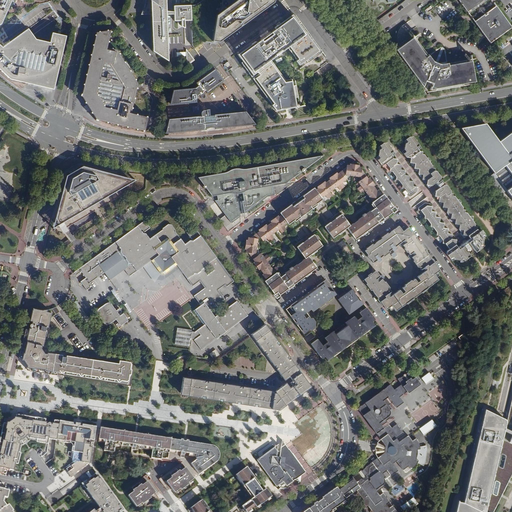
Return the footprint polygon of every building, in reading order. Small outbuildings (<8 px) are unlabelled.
[(0,0),(0,25),(2,24),(11,0),(0,0)] [(191,15),(190,6),(173,6),(173,12),(166,11),(165,0),(146,0),(147,9),(146,9),(145,10),(144,10),(144,11),(144,12),(144,13),(145,15),(151,14),(152,51),(153,52),(167,61),(166,15),(174,15),(174,21),(177,21),(181,23),(181,27),(185,28),(184,21),(191,21),(191,15)] [(202,0),(196,5),(190,6),(191,15),(191,21),(192,46),(195,49),(203,43),(216,44),(216,42),(219,42),(223,39),(222,38),(225,36),(226,37),(233,32),(232,31),(236,28),(237,29),(239,28),(238,27),(242,24),(243,25),(244,24),(243,23),(244,22),(245,22),(246,22),(246,21),(246,20),(247,20),(248,21),(250,20),(249,18),(252,16),(253,17),(255,16),(254,15),(258,12),(259,13),(273,3),(273,0),(202,0)] [(466,11),(468,13),(474,9),(477,7),(476,5),(478,4),(479,3),(480,4),(482,3),(483,2),(485,0),(457,0),(458,0),(459,2),(460,3),(465,10),(466,11)] [(480,17),(474,22),(476,24),(477,26),(477,25),(482,32),(481,32),(483,34),(483,33),(488,40),(487,40),(488,41),(489,41),(490,43),(496,39),(498,38),(497,37),(504,33),(505,32),(511,27),(510,25),(509,24),(504,17),(503,16),(498,10),(499,9),(497,8),(496,6),(490,10),(489,10),(488,11),(488,12),(487,13),(488,14),(486,15),(484,17),(483,15),(482,16),(480,17)] [(297,22),(292,15),(291,15),(291,16),(278,25),(274,28),(275,29),(271,33),(271,34),(262,41),(261,40),(257,43),(255,41),(251,44),(252,45),(239,54),(238,54),(237,55),(242,62),(241,63),(249,73),(250,75),(250,74),(251,76),(253,75),(255,78),(253,79),(255,81),(254,81),(255,83),(256,82),(260,89),(261,90),(266,97),(267,98),(272,105),(271,105),(276,111),(282,110),(282,108),(294,106),(293,98),(297,97),(297,92),(297,90),(296,90),(295,85),(292,86),(291,79),(291,80),(285,81),(284,80),(285,79),(284,78),(283,78),(278,72),(279,72),(278,70),(277,70),(273,64),(272,62),(270,60),(287,47),(289,50),(290,51),(295,58),(296,59),(297,60),(296,61),(299,65),(305,60),(307,63),(309,62),(315,57),(317,56),(316,56),(322,52),(319,48),(318,47),(313,40),(312,39),(307,33),(308,32),(307,31),(306,31),(302,25),(302,24),(301,23),(299,21),(297,22)] [(2,47),(0,45),(0,70),(9,79),(53,90),(66,36),(51,33),(49,43),(35,39),(28,29),(2,47)] [(111,31),(111,30),(108,30),(107,30),(106,31),(100,32),(99,31),(98,32),(96,33),(95,35),(94,35),(94,36),(95,37),(93,44),(92,45),(92,46),(91,54),(90,55),(90,56),(90,57),(88,64),(87,65),(87,66),(88,66),(86,74),(85,74),(85,75),(86,76),(84,84),(83,84),(83,85),(83,86),(81,94),(80,96),(95,120),(97,121),(98,120),(106,122),(106,123),(107,123),(108,123),(116,124),(116,125),(117,125),(118,125),(126,127),(127,128),(128,127),(136,129),(136,130),(137,130),(138,129),(142,131),(143,131),(144,132),(144,131),(145,131),(148,117),(147,117),(147,116),(146,116),(146,117),(137,115),(137,114),(136,114),(135,114),(131,113),(132,109),(132,108),(133,108),(132,108),(134,99),(135,99),(135,98),(137,89),(137,88),(138,84),(136,81),(136,80),(135,79),(130,72),(131,71),(130,71),(125,64),(125,63),(125,62),(124,62),(120,55),(120,54),(119,53),(116,50),(113,49),(112,48),(111,48),(107,47),(108,43),(109,43),(109,42),(108,41),(111,33),(111,32),(111,31)] [(399,48),(395,51),(402,61),(401,62),(403,64),(403,65),(404,66),(409,72),(408,72),(409,74),(410,73),(415,80),(414,81),(415,82),(416,82),(417,84),(419,83),(422,88),(424,82),(429,84),(432,85),(430,91),(436,90),(436,91),(439,91),(441,91),(441,90),(449,89),(451,89),(451,88),(458,87),(459,87),(460,87),(463,86),(463,84),(475,82),(475,78),(473,78),(470,62),(466,63),(465,61),(464,61),(464,62),(456,63),(454,63),(447,64),(445,64),(445,65),(440,66),(433,63),(428,56),(427,55),(426,56),(424,53),(425,53),(424,51),(423,50),(418,44),(418,43),(417,42),(416,43),(413,40),(400,49),(399,48)] [(194,60),(186,49),(186,61),(187,63),(188,63),(189,64),(194,60)] [(223,81),(214,69),(212,71),(195,83),(196,85),(197,86),(194,88),(193,88),(172,90),(170,101),(170,105),(196,103),(196,100),(195,98),(198,96),(200,98),(201,99),(202,99),(204,98),(204,96),(204,95),(223,81)] [(209,116),(208,110),(202,111),(201,111),(200,114),(200,115),(200,117),(199,117),(199,116),(168,119),(164,133),(205,130),(208,128),(211,128),(215,129),(255,125),(245,112),(209,116)] [(511,131),(499,141),(485,123),(460,128),(493,172),(487,177),(500,195),(506,190),(511,198),(511,131)] [(418,172),(417,174),(423,175),(422,180),(427,180),(426,185),(431,186),(435,183),(436,184),(435,187),(438,188),(439,187),(440,188),(432,194),(434,197),(439,197),(438,202),(443,203),(442,208),(444,208),(447,208),(446,211),(446,213),(451,214),(450,219),(455,219),(454,224),(456,224),(459,225),(458,228),(458,230),(463,230),(462,235),(467,236),(469,239),(465,242),(462,241),(462,244),(457,247),(455,244),(455,240),(451,239),(451,234),(447,234),(447,229),(443,228),(443,223),(439,223),(439,218),(435,217),(435,212),(431,212),(431,207),(429,206),(429,204),(424,203),(418,208),(418,210),(420,211),(424,216),(424,219),(426,219),(430,224),(430,227),(432,227),(436,232),(436,235),(439,236),(442,241),(442,244),(444,244),(448,249),(446,251),(446,253),(450,258),(452,257),(453,259),(459,260),(461,258),(463,261),(470,256),(463,247),(464,247),(466,249),(469,247),(467,244),(468,244),(475,252),(481,248),(479,245),(481,244),(483,238),(481,236),(483,234),(481,230),(478,232),(476,229),(476,227),(474,226),(474,224),(472,222),(473,219),(471,217),(469,216),(466,213),(464,213),(464,211),(462,210),(462,208),(460,205),(460,202),(459,200),(456,199),(454,196),(452,196),(452,194),(450,193),(450,191),(446,186),(443,185),(442,187),(441,186),(444,183),(441,180),(438,182),(437,181),(440,180),(440,177),(436,171),(434,171),(434,169),(432,168),(432,166),(430,163),(431,161),(412,136),(409,137),(405,140),(407,142),(405,144),(404,149),(406,152),(403,154),(405,158),(411,158),(409,163),(414,164),(413,169),(416,169),(419,169),(418,172)] [(396,176),(395,179),(398,180),(402,185),(401,188),(404,188),(408,193),(408,196),(411,196),(416,192),(417,187),(413,186),(413,182),(408,181),(409,176),(404,175),(405,171),(400,170),(401,165),(396,164),(397,159),(392,158),(393,156),(395,154),(387,143),(383,143),(379,145),(381,148),(379,150),(378,156),(380,158),(377,160),(381,165),(383,165),(386,163),(390,168),(389,171),(392,172),(396,176)] [(223,173),(196,178),(202,186),(202,187),(202,188),(203,189),(204,189),(210,197),(216,196),(217,200),(214,201),(227,220),(239,217),(237,204),(233,205),(232,195),(234,195),(242,194),(243,201),(244,203),(242,203),(244,214),(267,197),(265,187),(272,186),(286,184),(301,173),(302,173),(304,172),(304,170),(323,156),(245,169),(238,169),(233,169),(223,173)] [(346,175),(353,176),(355,164),(350,163),(349,164),(348,164),(347,167),(342,170),(346,175)] [(360,164),(355,164),(353,176),(361,177),(366,174),(363,169),(361,169),(361,166),(360,166),(360,164)] [(126,177),(82,166),(65,176),(53,219),(59,221),(61,224),(126,185),(125,183),(126,177)] [(346,175),(342,170),(338,174),(337,172),(333,175),(340,185),(342,183),(346,180),(343,177),(346,175)] [(366,174),(361,177),(363,179),(359,182),(362,186),(364,188),(373,181),(370,177),(369,178),(366,174)] [(340,185),(333,175),(329,178),(330,179),(328,181),(334,189),(338,186),(340,185)] [(136,180),(126,177),(125,183),(126,185),(136,180)] [(320,184),(327,194),(330,192),(334,189),(328,181),(326,183),(324,181),(320,184)] [(366,191),(368,193),(376,187),(375,186),(376,185),(373,181),(364,188),(366,191)] [(327,194),(320,184),(316,187),(318,188),(315,190),(321,199),(325,196),(327,194)] [(274,196),(272,186),(265,187),(267,197),(274,196)] [(378,189),(376,187),(368,193),(370,197),(372,199),(382,192),(379,189),(378,189)] [(322,200),(321,199),(315,190),(313,188),(301,196),(303,199),(292,207),(290,205),(278,213),(280,216),(286,224),(288,225),(299,217),(300,218),(312,210),(310,208),(322,200)] [(395,209),(383,193),(371,202),(375,207),(370,211),(369,210),(365,214),(364,213),(361,215),(362,216),(357,220),(357,221),(352,224),(352,223),(349,225),(340,214),(334,218),(335,219),(330,223),(329,222),(324,227),(332,238),(346,228),(354,239),(395,209)] [(283,227),(286,224),(280,216),(278,218),(277,216),(273,219),(280,228),(283,227)] [(59,221),(53,219),(50,229),(51,229),(61,224),(59,221)] [(270,223),(267,225),(274,233),(278,230),(280,228),(273,219),(269,222),(270,223)] [(186,246),(176,233),(174,231),(175,229),(170,223),(167,223),(162,227),(161,229),(146,240),(141,234),(148,228),(143,221),(72,273),(75,276),(80,272),(84,279),(79,283),(85,291),(91,287),(89,284),(103,274),(109,281),(123,270),(128,277),(149,261),(152,260),(158,268),(166,269),(174,263),(175,265),(177,263),(182,271),(181,272),(191,286),(198,281),(204,288),(193,296),(199,304),(206,299),(207,300),(193,311),(203,325),(196,330),(199,335),(194,339),(193,340),(200,350),(243,319),(232,304),(215,317),(210,311),(224,300),(217,290),(225,285),(226,287),(233,282),(194,228),(187,233),(192,241),(186,246)] [(264,225),(261,228),(268,237),(270,235),(274,233),(267,225),(265,227),(264,225)] [(400,229),(398,226),(364,251),(373,263),(377,260),(377,261),(381,259),(380,258),(392,249),(393,250),(396,248),(395,247),(399,243),(401,246),(403,245),(410,255),(408,256),(410,259),(412,257),(421,270),(419,271),(421,274),(417,277),(416,275),(413,278),(414,279),(410,282),(419,293),(437,280),(436,277),(434,274),(437,272),(439,270),(408,228),(406,229),(403,232),(400,229)] [(268,237),(261,228),(256,231),(257,232),(253,235),(257,240),(259,238),(262,242),(265,239),(268,237)] [(321,246),(313,234),(307,239),(302,243),(302,242),(296,247),(304,258),(301,260),(302,261),(297,264),(296,264),(292,267),(291,266),(288,268),(289,269),(284,272),(285,273),(280,277),(276,272),(264,281),(276,297),(316,267),(307,256),(321,246)] [(256,240),(257,240),(253,235),(248,239),(246,239),(246,241),(244,241),(243,245),(255,247),(256,240)] [(255,247),(243,245),(243,250),(245,250),(245,252),(247,252),(251,257),(255,254),(255,247)] [(255,254),(251,257),(253,261),(252,262),(255,266),(264,259),(262,257),(260,254),(255,254)] [(264,259),(255,266),(258,270),(259,269),(260,271),(268,265),(266,261),(264,259)] [(163,274),(175,265),(174,263),(166,269),(158,268),(152,260),(149,261),(159,273),(163,274)] [(271,269),(268,265),(260,271),(262,273),(261,274),(264,278),(273,271),(271,269)] [(380,277),(375,271),(363,280),(385,309),(388,308),(391,305),(393,308),(395,311),(413,297),(405,286),(401,288),(401,287),(398,289),(399,290),(394,293),(392,291),(391,292),(382,279),(383,279),(381,276),(380,277)] [(322,282),(331,295),(333,297),(339,292),(334,292),(325,280),(322,282)] [(331,295),(322,282),(289,306),(294,313),(290,316),(303,334),(309,329),(311,328),(312,323),(310,319),(308,316),(307,317),(305,319),(302,315),(304,314),(310,309),(311,310),(331,295)] [(419,293),(410,282),(405,286),(413,297),(419,293)] [(354,293),(352,289),(348,292),(349,294),(340,300),(350,313),(363,304),(360,300),(359,301),(353,294),(354,293)] [(337,300),(339,302),(340,300),(349,294),(348,292),(339,298),(337,300)] [(312,312),(333,297),(331,295),(311,310),(312,312)] [(340,300),(339,302),(348,315),(350,313),(340,300)] [(115,311),(109,302),(95,312),(106,327),(115,321),(118,324),(115,326),(119,331),(123,328),(122,326),(128,322),(125,319),(126,319),(123,314),(121,315),(120,313),(121,312),(118,308),(115,311)] [(236,302),(232,304),(243,319),(247,316),(236,302)] [(94,379),(94,376),(95,374),(97,375),(97,377),(98,379),(99,379),(101,377),(101,375),(103,376),(103,378),(103,380),(113,381),(113,379),(113,377),(116,378),(115,379),(117,382),(118,382),(120,381),(127,382),(130,362),(118,360),(118,364),(65,356),(65,353),(54,351),(54,353),(47,351),(47,350),(45,347),(43,347),(45,340),(46,340),(49,329),(46,328),(49,312),(45,311),(45,309),(40,310),(37,309),(32,308),(28,321),(31,322),(30,324),(29,325),(28,325),(28,327),(29,328),(29,330),(27,329),(24,339),(22,348),(20,358),(28,360),(27,368),(37,370),(46,371),(56,373),(56,371),(59,371),(59,373),(61,373),(62,373),(63,372),(63,369),(65,370),(65,372),(65,374),(75,376),(75,373),(75,371),(77,371),(77,374),(78,376),(80,377),(82,374),(82,372),(84,373),(84,375),(84,377),(94,379)] [(98,331),(82,308),(74,314),(93,341),(114,343),(120,338),(114,330),(111,333),(99,332),(98,331)] [(372,317),(365,308),(357,314),(360,318),(356,320),(353,316),(348,320),(349,322),(345,325),(346,326),(345,326),(343,328),(353,342),(374,326),(371,322),(369,319),(372,317)] [(292,361),(264,324),(250,335),(277,371),(284,380),(289,377),(292,381),(290,383),(291,384),(289,386),(286,383),(275,391),(182,377),(179,394),(232,403),(260,407),(278,410),(310,386),(292,361)] [(338,332),(343,328),(345,326),(342,325),(335,330),(336,334),(338,332)] [(353,342),(343,328),(338,332),(347,346),(353,342)] [(199,335),(196,330),(194,331),(192,331),(190,338),(194,339),(199,335)] [(347,346),(338,332),(336,334),(335,334),(334,333),(330,337),(328,335),(324,338),(327,342),(321,346),(317,339),(310,344),(319,356),(321,354),(326,361),(347,346)] [(218,354),(214,349),(208,353),(212,359),(218,354)] [(396,511),(392,506),(389,508),(386,505),(389,502),(383,493),(379,495),(377,492),(384,486),(383,485),(383,484),(384,483),(384,482),(384,481),(384,480),(384,479),(385,477),(383,474),(386,471),(390,476),(397,471),(392,464),(395,461),(402,470),(407,466),(411,469),(412,468),(413,467),(414,466),(415,465),(416,463),(423,466),(424,464),(424,463),(425,461),(425,459),(426,457),(426,453),(426,446),(420,447),(419,445),(419,444),(418,443),(417,441),(415,438),(411,440),(407,435),(398,442),(396,439),(403,433),(396,424),(391,427),(386,421),(389,418),(388,416),(389,416),(389,415),(389,413),(389,412),(389,410),(390,409),(388,405),(391,403),(395,408),(403,402),(399,397),(406,392),(407,393),(420,384),(409,369),(404,375),(403,373),(401,375),(402,376),(396,379),(400,384),(393,390),(389,384),(356,407),(358,410),(359,413),(379,440),(384,446),(384,447),(384,448),(383,450),(383,453),(377,458),(367,466),(361,471),(360,470),(357,473),(357,474),(351,477),(352,478),(338,488),(346,498),(356,491),(357,492),(356,493),(356,494),(357,495),(357,496),(359,496),(362,500),(361,501),(366,508),(368,507),(370,510),(370,511),(369,511),(396,511)] [(21,370),(19,379),(25,381),(27,371),(21,370)] [(432,379),(427,373),(420,378),(424,385),(432,379)] [(491,511),(496,502),(503,488),(503,487),(502,484),(502,482),(511,461),(511,417),(510,427),(505,426),(506,423),(506,420),(504,419),(485,409),(464,503),(458,501),(455,511),(491,511)] [(49,440),(56,441),(59,422),(54,421),(53,426),(45,424),(45,422),(15,418),(14,426),(5,424),(0,444),(0,453),(0,454),(0,472),(5,474),(6,470),(13,471),(14,464),(17,464),(19,453),(18,453),(20,446),(21,446),(28,442),(28,440),(36,441),(36,443),(48,444),(49,440)] [(14,426),(15,418),(5,424),(14,426)] [(435,425),(431,419),(418,429),(423,435),(435,425)] [(59,422),(56,441),(58,441),(57,443),(69,445),(70,443),(74,444),(73,448),(72,448),(70,460),(71,460),(71,462),(73,464),(72,465),(73,468),(67,472),(71,478),(90,464),(92,448),(88,448),(89,443),(93,443),(95,428),(82,426),(81,427),(79,427),(79,425),(75,424),(75,426),(72,426),(73,424),(59,422)] [(103,427),(100,427),(99,428),(98,441),(105,442),(104,445),(103,453),(113,455),(115,446),(115,444),(132,447),(131,449),(131,452),(135,452),(135,450),(136,447),(152,450),(152,452),(151,460),(161,462),(162,454),(163,452),(176,453),(180,454),(180,451),(182,451),(181,460),(185,460),(186,451),(187,452),(187,455),(191,456),(197,457),(197,459),(197,460),(191,464),(199,475),(217,462),(218,461),(219,457),(219,455),(219,452),(218,450),(215,447),(212,446),(189,442),(171,439),(171,438),(169,437),(168,439),(150,436),(150,435),(145,434),(145,435),(126,432),(126,431),(122,430),(121,431),(103,429),(103,427)] [(384,446),(379,440),(376,443),(375,445),(375,447),(374,449),(374,451),(374,453),(375,455),(377,458),(383,453),(383,450),(384,448),(384,447),(384,446)] [(305,472),(298,461),(292,453),(289,448),(287,449),(284,444),(280,447),(279,451),(277,451),(274,447),(256,460),(276,487),(278,485),(280,486),(284,483),(286,486),(305,472)] [(193,479),(185,468),(180,472),(179,471),(178,471),(177,470),(171,475),(172,476),(170,477),(171,478),(166,482),(170,489),(174,493),(193,479)] [(252,476),(247,469),(244,471),(244,470),(237,474),(238,475),(236,477),(241,484),(243,482),(254,497),(252,499),(238,509),(240,511),(242,511),(244,511),(245,511),(246,511),(250,509),(254,506),(256,508),(271,497),(265,489),(263,490),(262,489),(261,490),(256,483),(251,477),(252,476)] [(120,511),(123,510),(94,473),(80,482),(97,505),(87,511),(120,511)] [(153,490),(145,479),(139,483),(138,481),(137,482),(136,481),(130,485),(131,487),(129,488),(130,490),(125,493),(134,505),(153,490)] [(254,497),(243,482),(241,484),(252,499),(254,497)] [(3,484),(0,483),(0,511),(14,511),(6,501),(9,490),(2,489),(3,484)] [(346,498),(338,488),(336,486),(300,511),(330,511),(332,511),(331,510),(340,504),(346,499),(346,498)] [(406,511),(417,503),(413,497),(400,507),(404,511),(406,511)] [(208,509),(202,502),(200,504),(199,502),(192,507),(193,508),(191,510),(192,511),(207,511),(206,510),(208,509)]
